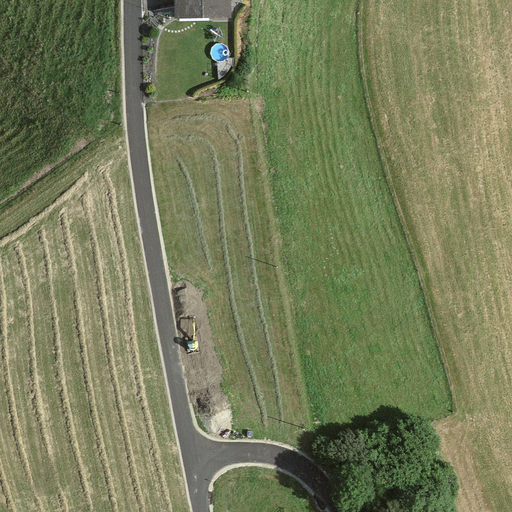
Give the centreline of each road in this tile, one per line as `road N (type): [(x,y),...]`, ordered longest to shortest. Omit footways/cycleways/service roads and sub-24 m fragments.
road 1 (unclassified): [(200,511),(138,163),(132,0)]
road 2 (track): [(341,511),(289,459),(256,452),(192,459)]
